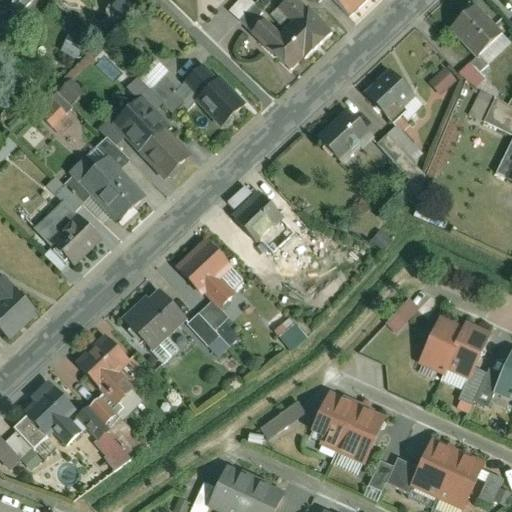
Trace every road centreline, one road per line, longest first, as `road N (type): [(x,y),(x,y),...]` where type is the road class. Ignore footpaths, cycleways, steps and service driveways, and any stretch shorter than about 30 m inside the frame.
road 1 (residential): [(411,0),(0,386)]
road 2 (residential): [(335,377),(511,455)]
road 3 (residential): [(381,511),(235,450)]
